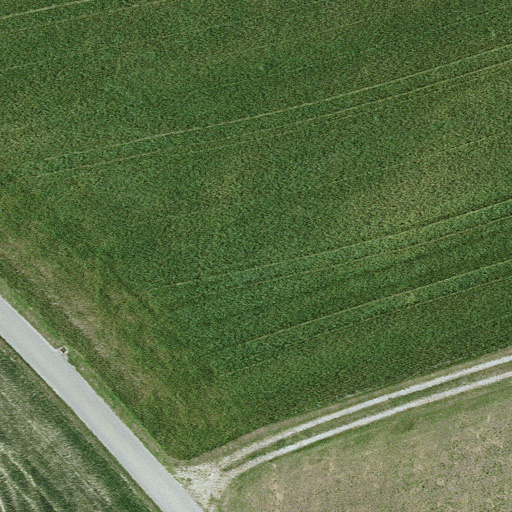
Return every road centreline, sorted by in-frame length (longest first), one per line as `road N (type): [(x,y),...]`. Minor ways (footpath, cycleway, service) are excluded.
road 1 (track): [(163,489),(511,363)]
road 2 (unclassified): [(0,313),(183,511)]
